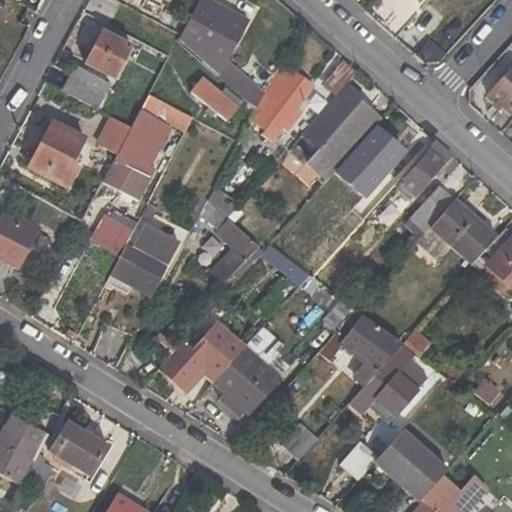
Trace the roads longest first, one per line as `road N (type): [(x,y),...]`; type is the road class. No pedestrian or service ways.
road 1 (residential): [(0,325),(307,511)]
road 2 (residential): [(311,0),(432,109)]
road 3 (residential): [(0,125),(63,0)]
